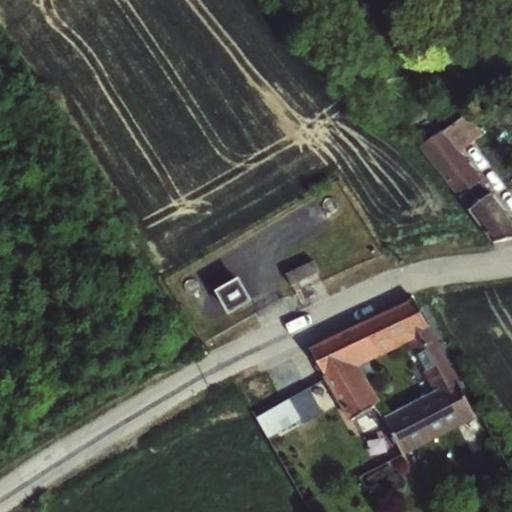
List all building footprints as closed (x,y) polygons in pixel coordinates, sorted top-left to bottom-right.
[(469,113),(424,147),(495,244),(511,240),(511,220),(462,154),(477,143),(472,135),(481,129),(469,113)] [(227,297),(234,309),(248,300),(241,289),(227,297)] [(385,411),(405,445),(474,406),(406,293),(391,301),(438,382),(385,411)] [(394,338),(378,309),(356,322),(373,351),(394,338)] [(351,363),(363,356),(366,355),(373,351),(356,322),(310,349),(352,420),(360,415),(376,406),(353,367),(351,363)] [(262,414),(274,437),(335,406),(322,383),(262,414)] [(404,511),(400,503),(381,511),(404,511)]
